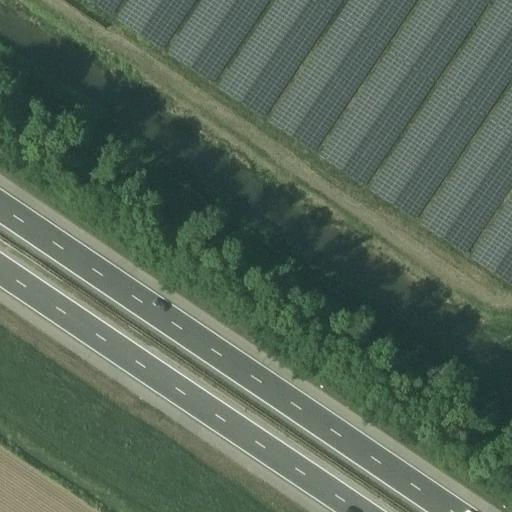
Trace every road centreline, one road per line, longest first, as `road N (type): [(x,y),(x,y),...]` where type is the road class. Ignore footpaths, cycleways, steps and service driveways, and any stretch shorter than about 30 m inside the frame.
road 1 (motorway): [(442,511),(0,208)]
road 2 (motorway): [(0,272),(355,511)]
